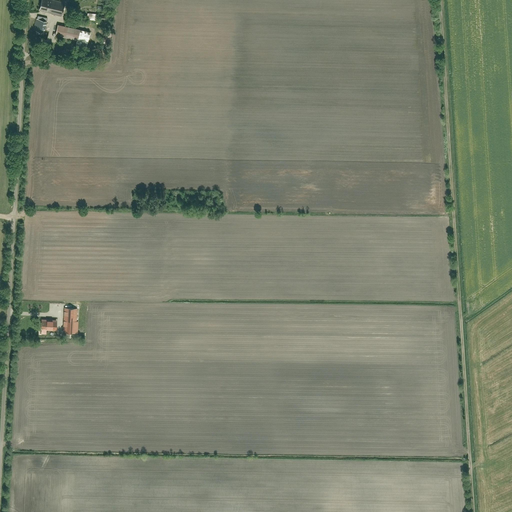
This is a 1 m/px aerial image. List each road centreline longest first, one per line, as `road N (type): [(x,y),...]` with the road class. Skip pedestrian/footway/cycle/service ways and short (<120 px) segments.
road 1 (track): [(438,0),(472,511)]
road 2 (residential): [(0,501),(25,0)]
